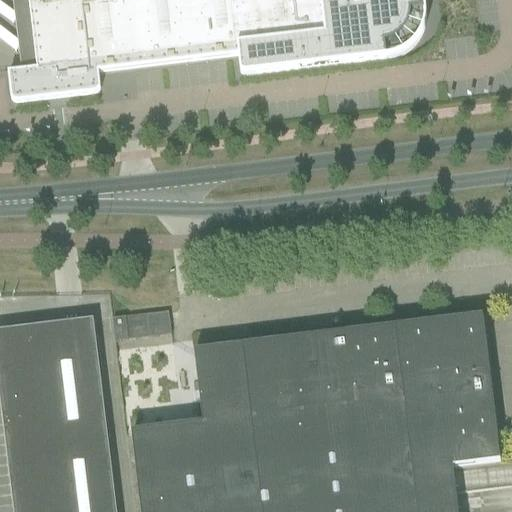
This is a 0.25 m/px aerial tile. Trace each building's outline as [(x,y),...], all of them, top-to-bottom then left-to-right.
[(27,0),(36,74),(7,77),(10,102),(10,103),(12,105),(13,107),(15,107),(17,107),(95,98),(96,97),(98,96),(98,95),(99,93),(97,77),(238,61),(240,76),(241,78),(242,79),(244,80),(245,80),(246,80),(385,64),(394,62),(402,58),(409,53),(415,47),(420,40),(423,31),(425,23),(425,14),(423,0),(27,0)] [(171,338),(168,315),(146,318),(149,341),(171,338)] [(127,344),(124,321),(112,322),(115,345),(127,344)] [(456,511),(452,472),(499,466),(482,321),(194,356),(203,429),(129,438),(138,511),(456,511)] [(115,511),(93,324),(27,332),(28,336),(0,339),(0,371),(3,395),(0,395),(0,405),(12,511),(115,511)]
